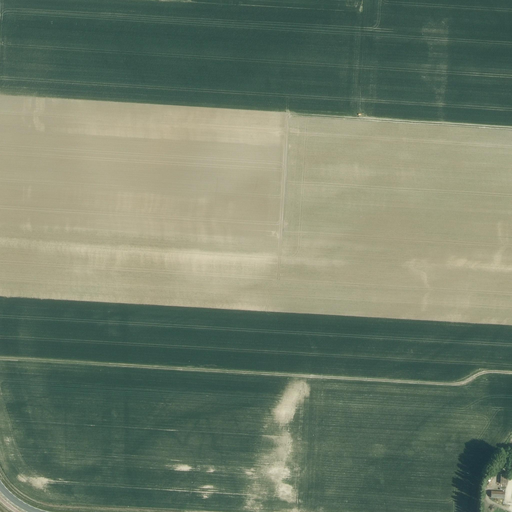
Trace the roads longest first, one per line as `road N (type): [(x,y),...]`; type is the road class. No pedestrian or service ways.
road 1 (track): [(511,374),(489,372),(454,385),(0,357)]
road 2 (track): [(511,127),(291,115)]
